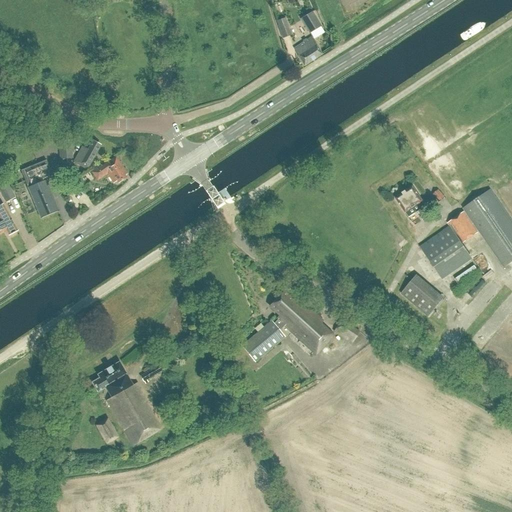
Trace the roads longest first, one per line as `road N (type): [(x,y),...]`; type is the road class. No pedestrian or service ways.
road 1 (unclassified): [(223,214),(511,22)]
road 2 (tertiary): [(511,398),(268,261),(223,214)]
road 3 (primary): [(190,160),(442,0)]
road 4 (unclassified): [(0,358),(223,214)]
road 5 (primary): [(0,290),(190,160)]
road 6 (track): [(55,321),(31,511)]
road 7 (tertiary): [(163,124),(84,119),(0,74)]
road 8 (unclassified): [(163,124),(163,0)]
